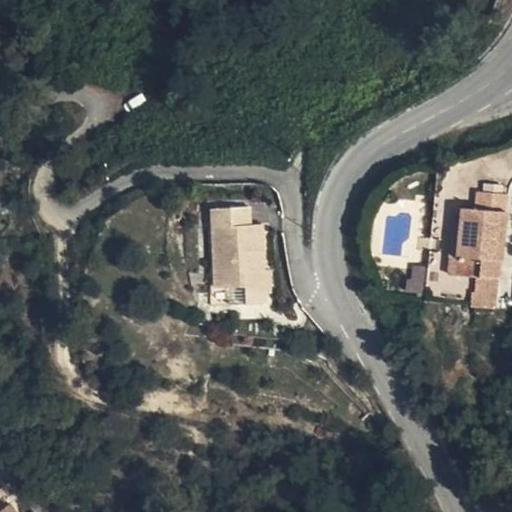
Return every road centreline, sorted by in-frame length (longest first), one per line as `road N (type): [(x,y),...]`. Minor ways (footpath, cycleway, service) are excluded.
road 1 (residential): [(332,272),(302,265),(291,190),(275,174),(145,179),(81,220),(51,222),(40,194),(52,155),(102,123),(106,99),(71,91),(0,117)]
road 2 (tertiary): [(511,73),(370,156),(331,219),(332,272)]
road 3 (tertiary): [(332,272),(470,511)]
